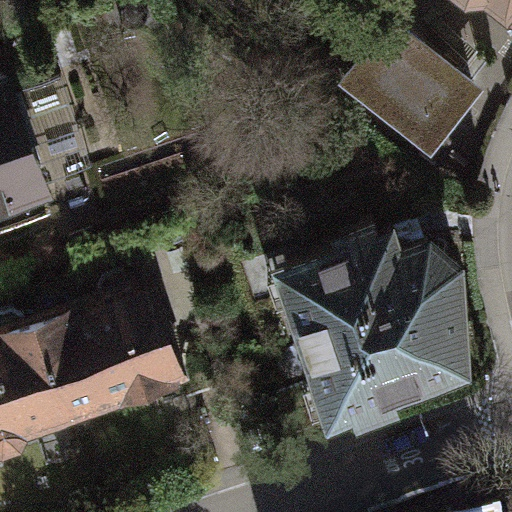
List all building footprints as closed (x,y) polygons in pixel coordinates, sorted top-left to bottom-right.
[(474,76),(394,14),(349,69),(431,133),(474,76)] [(4,69),(0,69),(0,219),(50,203),(4,69)] [(344,233),(288,252),(299,285),(293,287),(318,362),(324,360),(336,396),(358,389),(377,396),(396,390),(392,377),(462,354),(453,254),(447,234),(429,239),(426,229),(398,238),(391,217),(380,221),(375,207),(340,218),(344,233)] [(38,309),(70,402),(178,364),(172,349),(173,337),(171,325),(165,316),(158,308),(145,272),(38,309)] [(0,426),(70,402),(38,309),(0,322),(0,426)]
